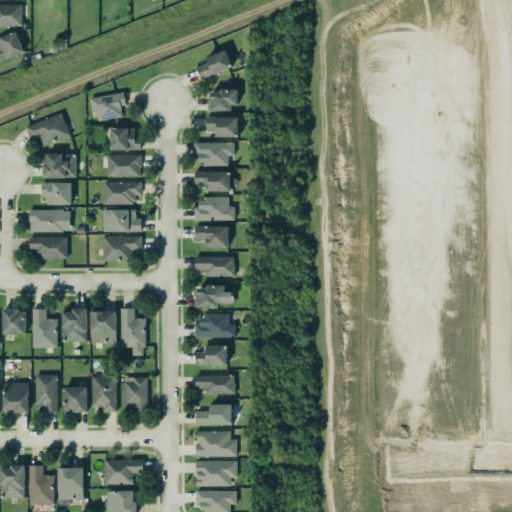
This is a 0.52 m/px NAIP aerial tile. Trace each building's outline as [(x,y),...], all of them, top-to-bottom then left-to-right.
[(0,26),(22,26),(22,5),(0,5),(0,26)] [(0,61),(24,53),(16,32),(0,38),(0,61)] [(196,67),(208,62),(206,57),(225,49),(232,67),(201,79),(196,67)] [(238,109),(237,90),(210,90),(210,110),(238,109)] [(90,99),(93,113),(96,112),(98,122),(123,116),(121,107),(126,106),(123,92),(90,99)] [(30,140),(40,137),(43,146),(71,137),(62,113),(25,126),(30,140)] [(238,136),(238,117),(207,117),(206,135),(238,136)] [(136,128),(111,128),(111,151),(141,150),(140,137),(136,137),(136,128)] [(229,165),(228,156),(235,156),(234,142),(194,143),(194,155),(198,155),(199,166),(229,165)] [(43,178),(76,178),(76,154),(47,154),(47,163),(43,163),(43,178)] [(140,155),(107,155),(107,178),(140,177),(140,155)] [(209,192),(233,191),(232,171),(194,172),(194,185),(209,184),(209,192)] [(104,205),(135,204),(134,195),(142,195),(141,181),(103,182),(104,205)] [(71,205),(71,183),(42,182),(41,196),(47,196),(46,204),(71,205)] [(194,220),(235,221),(235,207),(229,207),(229,197),(201,197),(201,207),(194,207),(194,220)] [(29,209),(63,209),(63,231),(30,231),(30,221),(29,221),(29,209)] [(136,210),(103,209),(103,231),(141,232),(141,218),(136,218),(136,210)] [(228,226),(195,227),(195,240),(207,240),(207,247),(229,247),(228,226)] [(29,236),(29,250),(36,250),(36,255),(38,255),(38,258),(68,257),(67,236),(29,236)] [(142,236),(102,237),(103,261),(130,261),(130,251),(142,250),(142,236)] [(195,257),(195,270),(205,270),(205,277),(234,277),(235,257),(195,257)] [(224,286),(198,286),(198,306),(233,305),(233,292),(224,292),(224,286)] [(32,348),(58,347),(57,318),(46,318),(46,308),(32,309),(32,348)] [(120,308),(133,308),(133,319),(145,319),(146,346),(142,346),(142,355),(131,355),(131,346),(121,346),(120,308)] [(73,309),(87,309),(87,341),(63,341),(63,312),(73,312),(73,309)] [(26,334),(27,311),(4,310),(3,334),(26,334)] [(91,311),(116,311),(116,342),(92,342),(91,311)] [(195,338),(236,337),(235,324),(229,324),(229,313),(200,314),(201,324),(195,325),(195,338)] [(195,366),(228,365),(227,346),(195,347),(195,366)] [(57,412),(57,374),(35,374),(35,403),(44,406),(44,412),(57,412)] [(195,375),(234,374),(234,383),(235,383),(235,393),(214,394),(206,394),(206,388),(196,388),(195,375)] [(117,411),(103,411),(103,406),(92,406),(91,375),(116,375),(117,411)] [(147,409),(147,376),(123,376),(123,404),(135,405),(135,409),(147,409)] [(27,412),(27,382),(3,382),(3,409),(14,409),(14,412),(27,412)] [(86,411),(86,387),(63,387),(64,411),(86,411)] [(196,411),(210,411),(210,404),(231,404),(232,424),(196,424),(196,411)] [(237,456),(237,438),(230,438),(229,430),(196,431),(196,457),(237,456)] [(105,459),(143,459),(143,473),(134,473),(134,483),(105,483),(105,459)] [(231,486),(231,477),(238,476),(237,459),(196,460),(197,486),(231,486)] [(24,465),(10,464),(10,467),(0,468),(2,499),(25,498),(24,465)] [(29,465),(36,465),(43,464),(43,474),(46,474),(46,475),(54,475),(54,504),(29,504),(29,465)] [(59,468),(72,468),(72,467),(84,467),(84,499),(58,499),(59,468)] [(133,490),(106,491),(106,511),(137,511),(137,502),(134,501),(133,490)] [(230,511),(230,503),(236,503),(236,491),(195,490),(196,503),(200,503),(200,510),(205,510),(205,511),(230,511)]
